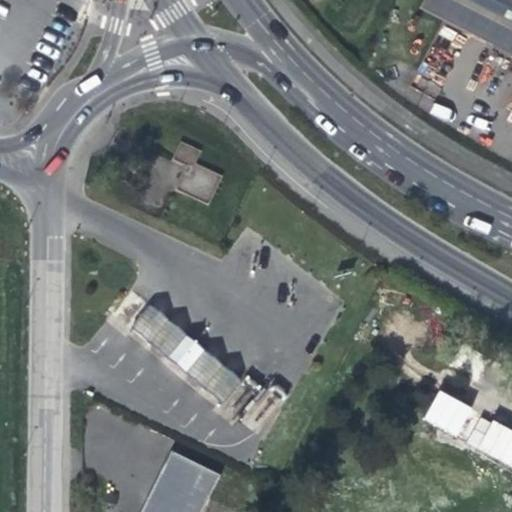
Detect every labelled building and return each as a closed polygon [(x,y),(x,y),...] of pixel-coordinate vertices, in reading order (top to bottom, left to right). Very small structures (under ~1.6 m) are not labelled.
[(511,0),(422,0),(419,8),(511,56),(511,0)] [(175,142),(165,162),(179,169),(167,193),(201,209),(216,179),(189,167),(196,153),(175,142)] [(130,333),(167,364),(187,339),(150,309),(130,333)] [(167,364),(184,377),(204,353),(187,339),(167,364)] [(222,368),(204,353),(184,377),(220,407),(240,383),(222,368)] [(255,433),(279,401),(246,376),(222,408),(255,433)] [(511,431),(435,395),(420,425),(511,468),(511,431)] [(170,455),(160,474),(210,499),(220,479),(170,455)] [(203,511),(210,499),(160,474),(141,511),(203,511)]
